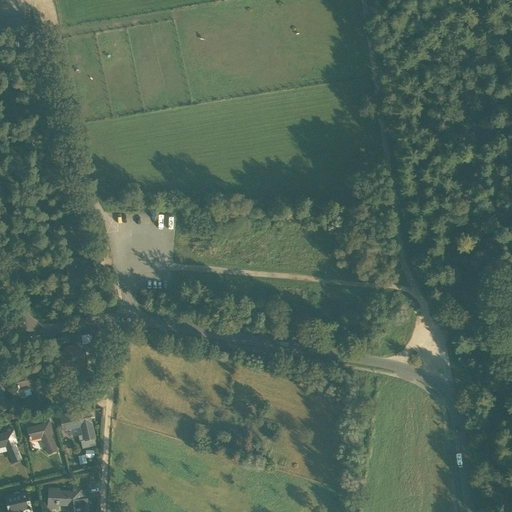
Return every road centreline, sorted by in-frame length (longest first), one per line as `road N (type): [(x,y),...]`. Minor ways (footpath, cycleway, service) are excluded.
road 1 (unclassified): [(123,317),(429,378),(454,411),(470,511)]
road 2 (track): [(414,291),(404,271),(363,0)]
road 3 (track): [(102,511),(113,296),(96,218)]
road 4 (track): [(414,291),(163,264)]
road 5 (residential): [(0,203),(27,333)]
